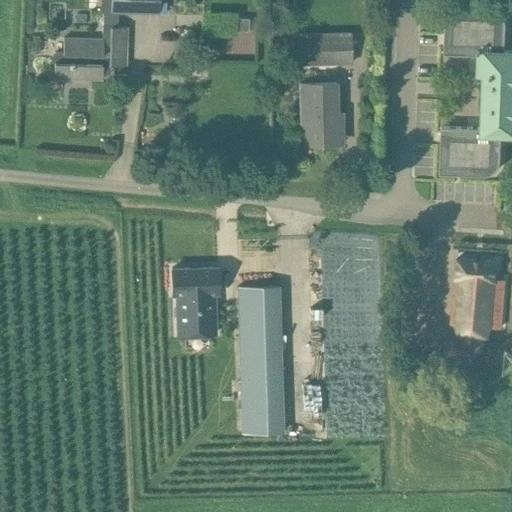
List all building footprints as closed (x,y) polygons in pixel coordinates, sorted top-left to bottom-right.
[(69,79),(86,79),(86,73),(102,74),(102,64),(126,65),(126,24),(117,24),(117,14),(159,14),(159,0),(100,0),(100,12),(103,12),(103,24),(103,38),(63,37),(63,52),(54,52),(54,72),(69,73),(69,79)] [(492,174),(493,173),(494,173),(495,172),(495,171),(496,171),(497,170),(497,169),(498,168),(498,167),(499,166),(499,165),(500,164),(500,163),(500,162),(500,161),(500,160),(500,159),(501,134),(511,134),(511,52),(504,52),(505,26),(505,25),(505,24),(505,23),(505,22),(505,21),(505,20),(504,19),(504,18),(503,17),(503,16),(502,15),(502,14),(501,14),(500,13),(499,12),(498,11),(497,10),(496,10),(495,10),(494,9),(493,9),(492,9),(491,9),(490,9),(489,9),(488,9),(454,7),(450,7),(445,7),(444,54),(480,56),(479,75),(485,75),(483,129),(441,127),(439,174),(468,175),(482,176),(483,176),(484,176),(485,176),(486,176),(487,176),(488,175),(489,175),(490,175),(491,174),(492,174)] [(236,30),(248,31),(248,18),(236,18),(236,30)] [(299,66),(351,64),(351,33),(298,34),(299,66)] [(301,83),(302,144),(338,143),(336,82),(301,83)] [(452,322),(499,326),(503,281),(496,280),(498,264),(458,260),(452,322)] [(177,334),(215,333),(214,293),(218,293),(217,267),(171,268),(172,294),(176,294),(177,334)] [(283,433),(281,363),(239,365),(241,434),(283,433)]
